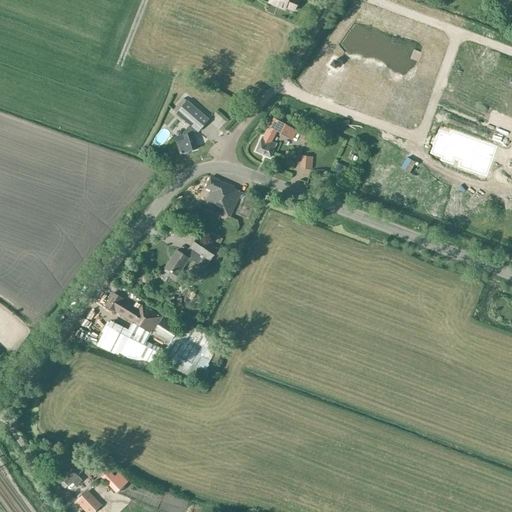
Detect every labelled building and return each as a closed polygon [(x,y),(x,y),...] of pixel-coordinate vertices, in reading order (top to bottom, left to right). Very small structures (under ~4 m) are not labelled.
[(299,0),(297,0),(268,0),(267,4),(284,11),(285,9),(294,13),(299,0)] [(198,132),(209,119),(184,98),(173,110),(190,125),(183,133),(183,135),(175,138),(180,152),(180,154),(182,153),(197,149),(192,133),(194,133),(196,130),(198,132)] [(274,118),(266,133),(264,132),(256,151),(270,157),(276,144),(271,141),(276,131),(292,139),(297,130),(274,118)] [(306,141),(311,132),(306,129),(301,138),(306,141)] [(441,162),(450,166),(452,160),(460,162),(457,168),(486,178),(493,158),(492,157),(494,149),(451,134),(450,137),(439,133),(431,156),(443,159),(441,162)] [(229,218),(241,192),(233,188),(234,187),(211,177),(206,188),(208,189),(206,193),(209,194),(203,207),(229,218)] [(508,204),(511,191),(511,190),(509,190),(511,183),(501,179),(495,199),(508,204)] [(177,250),(165,268),(164,270),(163,272),(169,275),(170,273),(177,278),(189,258),(205,269),(218,249),(198,236),(190,248),(189,249),(183,254),(177,250)] [(162,315),(162,316),(142,304),(139,309),(113,293),(106,305),(169,344),(171,340),(182,347),(193,331),(182,323),(180,326),(162,315)] [(0,331),(20,312),(4,296),(0,300),(0,331)] [(185,313),(180,311),(176,318),(181,321),(185,313)] [(116,331),(107,326),(97,345),(115,355),(118,349),(134,358),(135,355),(145,360),(146,359),(156,364),(161,355),(151,349),(153,345),(119,326),(116,331)] [(162,365),(203,383),(209,370),(212,372),(224,343),(212,338),(203,360),(181,350),(180,353),(169,349),(162,365)] [(73,463),(69,466),(68,467),(61,459),(53,466),(61,475),(59,476),(68,485),(72,481),(76,486),(82,480),(78,476),(78,475),(75,472),(79,469),(73,463)] [(102,486),(107,491),(123,477),(119,472),(102,486)] [(59,476),(56,479),(65,488),(68,485),(59,476)] [(86,492),(76,502),(86,511),(95,511),(101,507),(86,492)]
